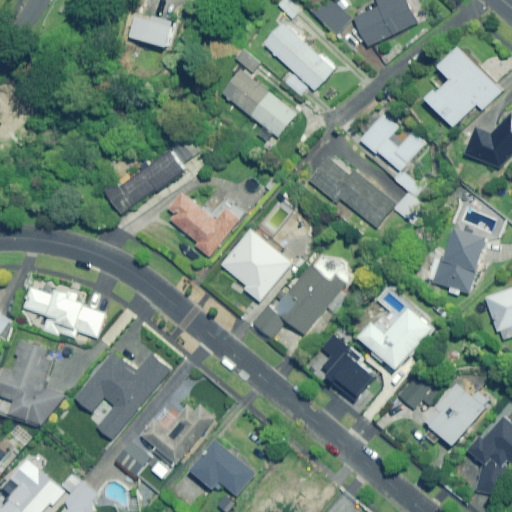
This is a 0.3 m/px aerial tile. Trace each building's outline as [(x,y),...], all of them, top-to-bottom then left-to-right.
[(300,11),(288,0),(282,0),(277,6),(292,20),(300,11)] [(328,0),(313,16),(335,37),(352,19),(331,0),(328,0)] [(369,0),(367,1),(369,5),(351,14),(367,48),(417,24),(405,0),(369,0)] [(173,24),(139,14),(132,38),(166,47),(173,24)] [(264,44),(293,72),(284,82),(300,96),(309,86),(315,92),(334,71),(283,24),(264,44)] [(503,93),(462,49),(442,68),(454,81),(439,94),(438,92),(429,100),(455,127),(479,105),(484,110),(503,93)] [(259,65),(246,54),(239,63),(251,74),(259,65)] [(297,114),(239,71),(221,95),(278,138),(297,114)] [(428,111),(419,100),(412,105),(421,116),(428,111)] [(419,178),(413,184),(399,170),(424,145),(409,130),(403,136),(383,116),(359,140),(374,155),(376,152),(396,171),(389,179),(410,200),(420,190),(426,184),(419,178)] [(511,159),(511,119),(496,135),(482,129),(471,153),(503,168),(511,159)] [(99,180),(109,195),(123,216),(186,174),(173,153),(121,187),(111,173),(99,180)] [(347,175),(328,159),(316,172),(320,175),(312,184),(335,204),(339,199),(373,229),(393,205),(352,169),(347,175)] [(210,216),(183,194),(164,217),(185,233),(198,244),(195,246),(210,258),(245,215),(224,199),(210,216)] [(461,297),(462,292),(472,295),(490,239),(458,229),(449,258),(445,256),(436,283),(454,289),(452,294),(461,297)] [(247,287),(243,292),(259,306),(294,264),(253,230),(222,267),(247,287)] [(270,342),(285,323),(305,337),(342,289),(310,265),(275,311),(267,306),(251,327),(270,342)] [(52,314),(48,328),(62,333),(64,330),(79,335),(81,329),(102,336),(110,311),(90,304),(91,301),(80,297),(81,293),(63,287),(60,294),(35,285),(28,306),(52,314)] [(511,338),(511,289),(487,298),(499,333),(502,341),(511,338)] [(0,307),(0,352),(4,347),(0,344),(0,343),(17,317),(1,306),(0,307)] [(436,329),(413,309),(390,335),(377,323),(363,337),(400,370),(436,329)] [(54,347),(26,338),(15,368),(10,366),(1,393),(19,398),(14,412),(47,423),(71,393),(48,386),(57,358),(51,356),(54,347)] [(141,370),(116,350),(79,397),(97,411),(109,396),(119,404),(102,426),(118,439),(175,369),(155,353),(141,370)] [(86,373),(69,360),(55,379),(71,392),(86,373)] [(435,399),(415,381),(398,399),(410,411),(420,401),(427,407),(435,399)] [(472,397),(456,384),(424,422),(453,447),(489,403),(476,392),(472,397)] [(183,415),(171,405),(148,433),(161,443),(157,447),(180,466),(221,414),(207,402),(201,409),(194,403),(183,415)] [(476,460),(473,494),(505,497),(509,462),(511,464),(511,426),(501,417),(483,438),(480,436),(467,452),(476,460)] [(261,471),(221,437),(195,467),(218,486),(225,478),(243,493),(261,471)] [(152,457),(132,442),(118,460),(138,476),(152,457)] [(70,490),(32,457),(16,476),(27,485),(2,511),(47,511),(56,502),(59,504),(70,490)] [(72,498),(75,508),(69,509),(70,511),(99,511),(98,501),(103,493),(78,473),(70,484),(69,484),(77,491),(72,498)] [(303,511),(311,503),(296,491),(282,508),(266,495),(252,511),(303,511)]
